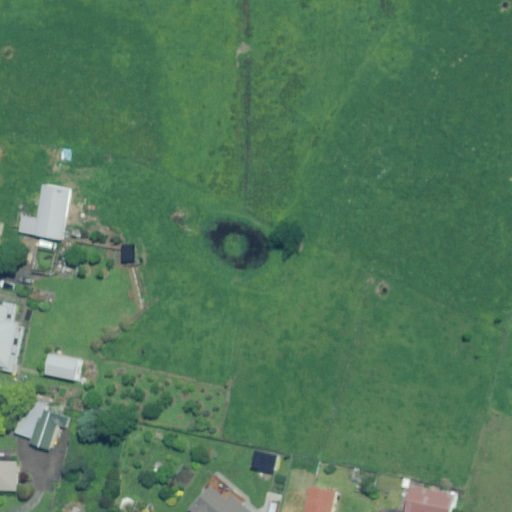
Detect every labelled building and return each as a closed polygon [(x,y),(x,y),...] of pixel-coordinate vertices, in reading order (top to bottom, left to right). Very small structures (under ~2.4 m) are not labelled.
[(76,187),(49,183),(43,216),(27,214),(24,230),(68,237),(76,187)] [(139,246),(128,245),(127,262),(139,262),(139,246)] [(16,323),(19,308),(0,303),(0,369),(15,372),(25,325),(16,323)] [(86,362),(56,356),(51,375),(82,382),(86,362)] [(66,408),(52,404),(54,398),(43,395),(41,401),(30,398),(20,434),(37,438),(35,444),(54,450),(66,408)] [(91,420),(90,437),(108,439),(110,413),(96,412),(96,420),(91,420)] [(0,449),(0,491),(23,492),(24,464),(15,463),(15,450),(0,449)] [(283,455),(260,451),(257,469),(279,474),(283,455)] [(336,511),(341,493),(316,487),(310,511),(336,511)] [(454,511),(457,497),(416,487),(410,511),(454,511)] [(255,511),(237,497),(234,501),(217,488),(197,511),(255,511)] [(280,511),(281,505),(272,503),(270,511),(280,511)]
